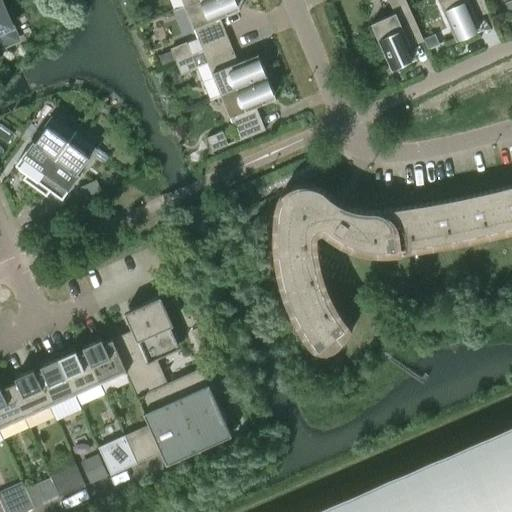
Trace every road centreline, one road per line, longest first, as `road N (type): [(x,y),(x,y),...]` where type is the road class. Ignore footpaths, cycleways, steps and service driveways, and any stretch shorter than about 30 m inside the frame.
road 1 (residential): [(340,123),(511,44)]
road 2 (residential): [(340,123),(359,145),(392,153),(511,127)]
road 3 (residential): [(19,265),(143,211)]
road 4 (residential): [(290,0),(340,123)]
